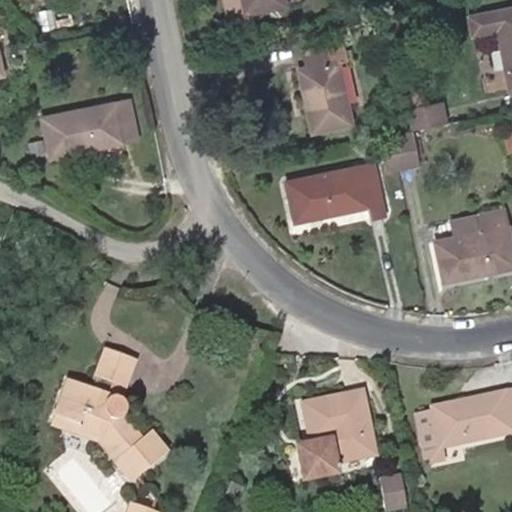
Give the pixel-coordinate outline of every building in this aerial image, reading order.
[(224,0),(230,29),(250,26),(248,13),(286,6),(284,0),(224,0)] [(497,30),(508,91),(511,90),(511,9),(469,18),(472,35),(497,30)] [(342,46),(305,53),(307,67),(299,69),(311,131),(350,124),(337,63),(345,61),(342,46)] [(130,100),(44,118),(52,156),(137,139),(130,100)] [(441,103),(410,109),(414,127),(445,121),(441,103)] [(393,138),(399,169),(417,165),(410,135),(393,138)] [(399,169),(393,138),(383,140),(388,171),(399,169)] [(373,163),(285,180),(293,221),(368,207),(371,218),(383,215),(373,163)] [(479,234),(455,238),(435,242),(444,282),(511,267),(511,248),(504,211),(479,216),(483,233),(479,234)] [(455,238),(479,234),(475,218),(452,223),(455,238)] [(137,361),(105,349),(95,375),(113,382),(108,395),(68,381),(52,424),(100,442),(131,483),(167,450),(153,431),(143,439),(124,416),(126,409),(123,399),(137,361)] [(423,450),(440,447),(511,432),(511,391),(432,407),(433,413),(416,416),(423,450)] [(361,392),(302,403),(310,443),(304,444),(298,455),(304,482),(337,476),(334,463),(374,455),(361,392)] [(440,447),(423,450),(424,457),(429,456),(430,461),(443,459),(440,447)] [(398,475),(382,478),(388,510),(405,507),(398,475)] [(127,511),(152,511),(130,503),(127,511)]
